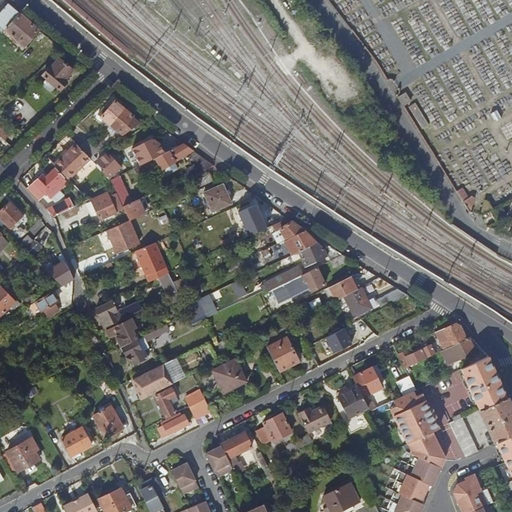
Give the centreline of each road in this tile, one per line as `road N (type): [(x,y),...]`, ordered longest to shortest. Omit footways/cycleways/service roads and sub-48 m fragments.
road 1 (residential): [(454,302),(264,180),(114,68)]
road 2 (residential): [(320,0),(387,90),(461,218),(511,249)]
road 3 (residential): [(454,302),(190,440)]
road 4 (residential): [(190,440),(154,459),(116,452),(7,511)]
road 5 (residential): [(114,68),(0,176)]
